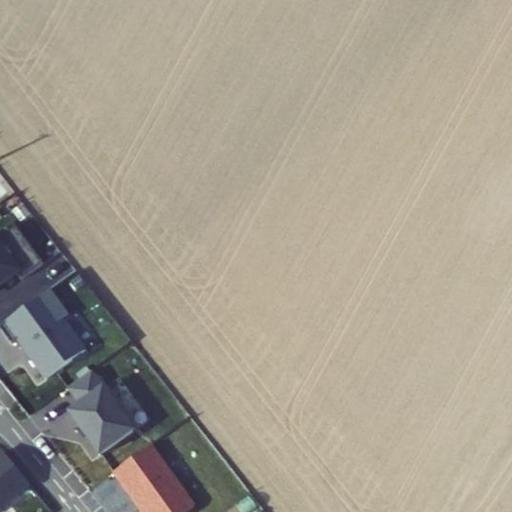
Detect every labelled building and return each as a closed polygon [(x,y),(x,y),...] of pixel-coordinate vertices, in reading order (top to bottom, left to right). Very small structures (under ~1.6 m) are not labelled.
[(0,291),(13,283),(18,290),(40,274),(12,235),(0,244),(0,291)] [(66,326),(48,300),(0,334),(0,339),(10,353),(16,349),(44,388),(84,361),(61,330),(66,326)] [(130,441),(88,381),(65,398),(77,414),(66,422),(96,465),(130,441)] [(187,511),(147,455),(110,481),(132,511),(187,511)] [(0,460),(0,511),(3,511),(27,494),(0,460)]
